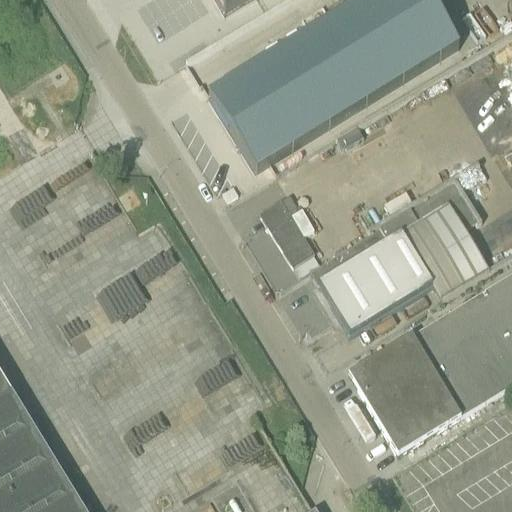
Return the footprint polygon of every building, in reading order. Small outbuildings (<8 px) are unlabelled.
[(375,0),(208,104),(255,180),(270,171),(458,55),(425,0),(375,0)] [(210,0),(224,22),(260,0),(210,0)] [(357,133),(335,145),(341,155),(363,143),(357,133)] [(476,258),(464,237),(476,229),(453,190),(309,278),(349,344),(432,293),(442,308),(489,279),(476,258)] [(314,261),(301,240),(309,234),(289,202),(259,220),(266,231),(293,274),(314,261)] [(511,303),(511,281),(365,371),(348,381),(358,397),(511,303)] [(397,462),(511,392),(511,303),(358,397),(397,462)] [(78,511),(0,384),(0,511),(78,511)]
